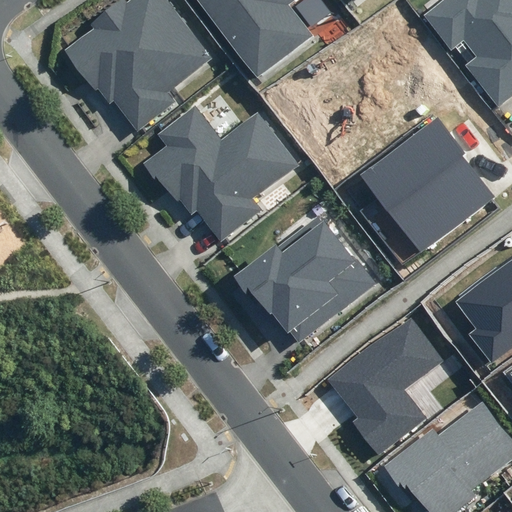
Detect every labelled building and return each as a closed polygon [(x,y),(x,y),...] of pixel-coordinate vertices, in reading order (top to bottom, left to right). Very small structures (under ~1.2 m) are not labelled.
[(138,131),(174,104),(166,92),(211,59),(166,0),(133,0),(128,4),(124,0),(122,0),(90,24),(93,27),(61,51),(73,67),(76,65),(95,91),(97,89),(109,104),(114,100),(138,131)] [(198,0),(258,78),(313,36),(289,4),(295,0),(198,0)] [(511,0),(445,0),(425,16),(452,49),(464,39),(479,58),(468,66),(499,105),(511,95),(511,0)] [(221,243),(263,210),(254,198),(298,165),(258,114),(222,141),(195,106),(157,135),(166,146),(143,163),(155,179),(158,177),(177,203),(180,201),(191,216),(197,211),(221,243)] [(466,153),(438,117),(362,175),(380,199),(363,212),(402,263),(492,196),(462,156),(466,153)] [(375,282),(319,213),(278,245),(276,242),(233,276),(249,296),(253,294),(270,315),(272,313),(288,333),(290,331),(299,342),(375,282)] [(511,258),(456,301),(477,329),(469,335),(491,364),(511,348),(511,258)] [(417,313),(328,379),(358,419),(353,422),(379,455),(426,418),(404,390),(448,357),(417,313)] [(511,459),(511,439),(482,402),(440,436),(433,428),(386,466),(414,500),(417,498),(428,511),(457,511),(477,497),(473,491),(511,459)]
